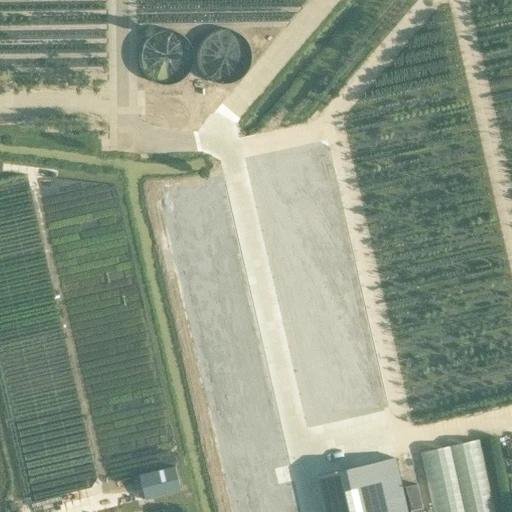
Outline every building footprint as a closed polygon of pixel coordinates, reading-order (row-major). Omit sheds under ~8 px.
[(154,74),(168,81),(181,54),(187,42),(162,29),(149,57),(160,63),(154,74)] [(495,511),(480,438),(420,452),(432,511),(495,511)] [(408,511),(396,457),(316,475),(324,511),(408,511)] [(181,491),(175,469),(175,467),(139,476),(145,499),(181,491)] [(411,511),(423,511),(418,484),(405,487),(411,511)]
